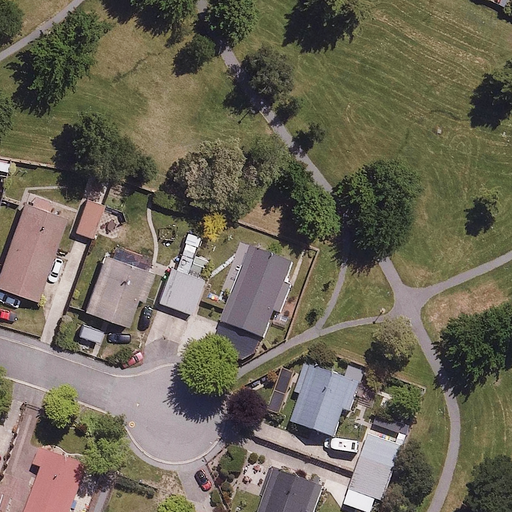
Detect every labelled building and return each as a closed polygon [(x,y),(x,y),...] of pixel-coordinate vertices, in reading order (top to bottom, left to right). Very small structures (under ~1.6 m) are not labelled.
[(107,203),(90,196),(77,230),(94,237),(107,203)] [(69,217),(28,202),(0,280),(0,284),(40,299),(69,217)] [(197,248),(183,242),(162,299),(193,311),(205,277),(188,271),(197,248)] [(266,335),(275,309),(282,312),(292,284),(286,282),(294,259),(254,243),(225,319),(266,335)] [(147,300),(158,269),(107,251),(87,308),(131,324),(140,298),(147,300)] [(362,382),(305,362),(295,390),(302,393),(293,421),(337,436),(346,408),(352,410),(362,382)] [(381,405),(375,422),(406,433),(412,416),(381,405)] [(403,444),(369,433),(351,490),(384,501),(403,444)] [(33,464),(43,467),(26,511),(71,511),(89,464),(40,446),(33,464)] [(309,511),(316,511),(326,485),(277,468),(261,511),(307,511),(308,511),(309,511)] [(0,511),(8,511),(13,499),(0,494),(0,511)]
